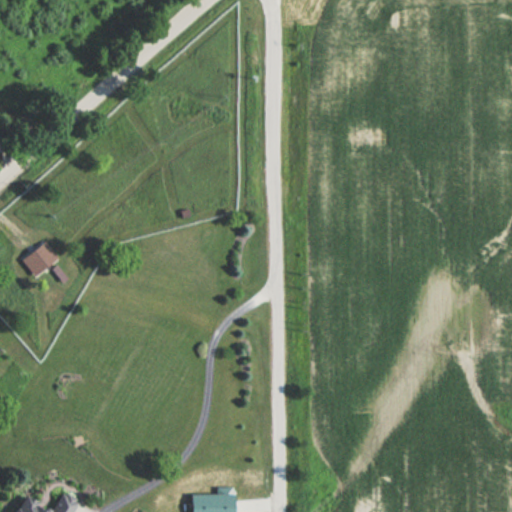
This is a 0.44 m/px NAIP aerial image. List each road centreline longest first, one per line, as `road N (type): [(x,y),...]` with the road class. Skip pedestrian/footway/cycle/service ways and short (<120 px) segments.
road 1 (residential): [(273,0),(280,511)]
road 2 (residential): [(206,0),(0,185)]
